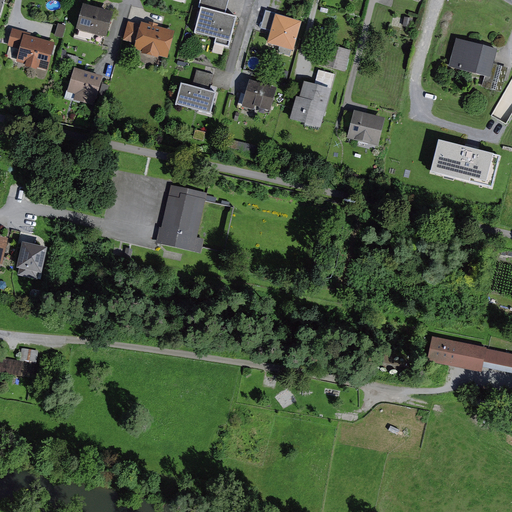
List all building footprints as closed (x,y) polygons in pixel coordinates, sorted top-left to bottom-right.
[(0,0),(0,15),(4,17),(9,0),(0,0)] [(207,9),(200,31),(220,37),(219,42),(233,46),(234,41),(236,41),(243,16),(229,12),(232,0),(204,0),(202,7),(207,9)] [(119,11),(88,3),(82,28),(112,36),(119,11)] [(306,22),(270,12),(265,28),(277,32),(274,43),(298,50),(306,22)] [(397,14),(394,25),(405,28),(406,25),(414,27),(416,19),(397,14)] [(145,25),(132,22),(127,40),(141,44),(139,49),(147,51),(147,53),(162,58),(163,56),(172,58),(180,31),(162,26),(162,24),(153,21),(152,24),(146,22),(145,25)] [(62,23),(58,36),(65,38),(69,26),(62,23)] [(16,28),(11,46),(24,49),(21,61),(30,64),(29,67),(41,70),(42,68),(52,71),(59,42),(34,36),(35,33),(16,28)] [(500,70),(497,69),(503,49),(461,38),(453,66),(488,76),(485,87),(505,92),(511,68),(511,67),(507,66),(501,65),(500,70)] [(335,45),(332,57),(329,56),(327,65),(350,71),(355,50),(335,45)] [(108,75),(79,67),(72,92),(80,94),(79,100),(98,105),(101,95),(103,96),(108,75)] [(309,81),(305,97),(301,96),(295,119),(326,128),(331,109),(335,110),(337,102),(334,102),(337,89),(335,88),(339,74),(323,69),(319,83),(309,81)] [(197,85),(187,83),(181,104),(216,113),(221,93),(220,92),(221,87),(215,85),(218,75),(201,70),(197,85)] [(255,80),(247,105),(259,110),(261,105),(275,110),(282,89),(255,80)] [(359,109),(352,138),(383,146),(391,118),(359,109)] [(209,132),(199,130),(197,138),(207,140),(209,132)] [(431,170),(437,139),(426,137),(421,168),(431,170)] [(503,156),(439,141),(431,176),(495,191),(503,156)] [(175,185),(166,227),(163,227),(161,237),(159,244),(204,254),(206,248),(208,239),(201,237),(209,200),(211,193),(175,185)] [(0,262),(7,265),(14,238),(0,234),(0,262)] [(53,248),(28,243),(22,269),(47,275),(53,248)] [(511,352),(438,336),(432,359),(487,371),(488,367),(511,372),(511,352)] [(25,348),(23,360),(0,355),(0,371),(43,380),(46,366),(40,364),(42,351),(25,348)] [(414,353),(389,348),(386,363),(394,365),(411,369),(414,353)] [(393,426),(390,431),(399,435),(402,430),(393,426)]
